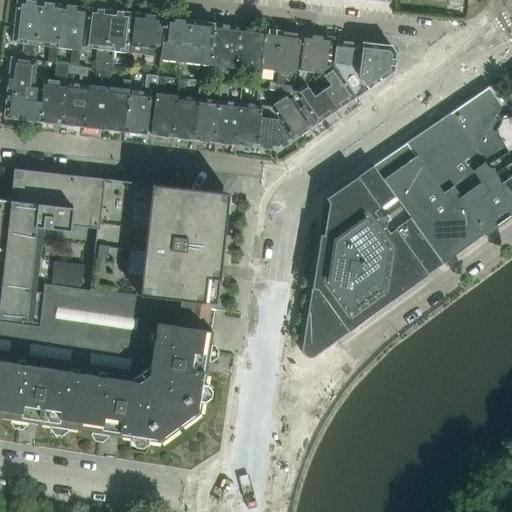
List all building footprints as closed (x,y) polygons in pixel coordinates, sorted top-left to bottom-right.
[(19,59),(20,59),(32,60),(34,43),(35,43),(40,2),(21,0),(16,0),(12,42),(21,43),(19,59)] [(46,62),(54,63),(56,46),(57,46),(62,5),(40,2),(35,43),(48,45),(46,62)] [(77,67),(83,18),(84,8),(62,5),(57,46),(71,48),(69,66),(77,67)] [(102,69),(109,11),(87,8),(82,47),(97,49),(95,68),(102,69)] [(126,53),(130,23),(131,13),(109,11),(102,69),(108,69),(110,51),(113,51),(111,66),(123,68),(124,53),(126,53)] [(164,18),(134,14),(133,24),(129,53),(134,53),(134,52),(143,53),(143,55),(144,55),(145,48),(159,50),(164,18)] [(159,50),(158,59),(185,62),(190,21),(164,18),(159,50)] [(190,21),(185,62),(200,64),(209,65),(214,24),(190,21)] [(214,24),(209,65),(235,69),(241,27),(214,24)] [(258,72),(259,69),(263,30),(241,27),(235,69),(258,72)] [(276,71),(282,32),(263,30),(259,69),(276,71)] [(294,93),(292,90),(293,90),(294,86),(282,84),(283,72),(295,73),(295,70),(300,34),(282,32),(276,71),(275,83),(274,90),(288,92),(294,93)] [(328,67),(330,48),(332,38),(300,34),(295,70),(318,73),(328,67)] [(334,50),(332,63),(355,97),(363,91),(367,88),(367,89),(378,81),(385,76),(390,72),(393,68),(394,54),(395,54),(395,52),(390,46),(390,45),(388,45),(388,46),(362,43),(361,43),(335,40),(334,50)] [(10,58),(6,93),(40,97),(42,79),(33,78),(35,61),(32,60),(20,59),(19,59),(10,58)] [(328,67),(318,73),(312,77),(335,110),(355,97),(332,63),(328,67)] [(41,102),(39,122),(60,124),(64,82),(65,73),(66,73),(67,65),(58,64),(56,80),(42,79),(40,101),(41,102)] [(87,68),(77,67),(69,66),(67,65),(66,73),(78,75),(77,83),(64,82),(60,124),(81,127),(86,84),(85,84),(87,68)] [(86,84),(81,127),(102,129),(109,70),(101,69),(99,86),(86,84)] [(130,73),(121,72),(109,70),(102,129),(123,132),(128,89),(130,73)] [(123,132),(145,134),(150,88),(155,89),(157,76),(144,75),(142,91),(128,89),(123,132)] [(171,137),(176,95),(162,93),(165,77),(157,76),(155,89),(150,135),(171,137)] [(292,90),(294,93),(315,124),(335,110),(312,77),(293,90),(292,90)] [(171,137),(192,140),(197,98),(184,96),(186,79),(178,79),(176,95),(171,137)] [(192,140),(213,142),(218,100),(204,99),(206,83),(199,82),(197,98),(192,140)] [(218,100),(213,142),(234,145),(239,103),(226,101),(227,85),(220,84),(218,100)] [(411,139),(405,143),(405,144),(406,144),(406,145),(407,144),(415,156),(442,192),(448,188),(481,233),(482,232),(483,233),(487,231),(488,230),(488,229),(498,222),(498,223),(499,222),(500,222),(502,220),(503,219),(503,218),(511,211),(511,200),(490,168),(485,166),(484,164),(474,149),(487,127),(500,104),(488,86),(487,87),(487,88),(449,114),(448,113),(447,114),(447,115),(445,117),(445,116),(443,117),(444,118),(441,119),(439,120),(442,123),(435,128),(432,125),(431,126),(412,139),(411,139)] [(256,147),(259,116),(261,105),(249,104),(251,89),(247,88),(241,87),(239,103),(234,145),(256,147)] [(278,99),(270,105),(269,106),(277,118),(286,132),(292,140),(311,127),(305,119),(288,92),(278,99)] [(6,93),(3,117),(39,122),(41,102),(40,101),(40,97),(6,93)] [(487,127),(474,149),(484,164),(506,151),(511,148),(511,115),(502,119),(494,131),(487,127)] [(259,116),(256,147),(278,150),(292,140),(277,118),(259,116)] [(405,143),(372,165),(377,172),(378,172),(388,187),(437,255),(442,263),(446,261),(445,259),(454,253),(454,254),(455,253),(455,252),(464,246),(465,246),(465,245),(474,239),(475,239),(475,238),(481,233),(448,188),(442,192),(415,156),(407,144),(406,145),(406,144),(405,144),(405,143)] [(511,148),(506,151),(484,164),(485,166),(490,168),(511,200),(511,148)] [(302,344),(301,351),(301,354),(303,357),(308,358),(312,357),(334,341),(331,336),(377,303),(378,304),(379,305),(381,305),(382,304),(383,303),(384,303),(384,301),(384,300),(384,299),(384,298),(422,271),(434,262),(437,266),(442,263),(437,255),(388,187),(378,172),(377,172),(372,165),(325,198),(327,202),(322,234),(319,234),(302,344)] [(0,318),(25,321),(35,227),(42,228),(69,231),(69,226),(95,229),(89,288),(137,295),(210,303),(215,304),(221,246),(227,193),(173,187),(150,184),(101,179),(12,169),(9,201),(0,199),(0,318)] [(80,287),(83,265),(53,262),(50,283),(80,287)] [(0,417),(160,442),(199,413),(209,352),(212,331),(206,330),(210,308),(210,303),(137,295),(89,288),(88,291),(43,284),(38,326),(0,320),(0,417)]
